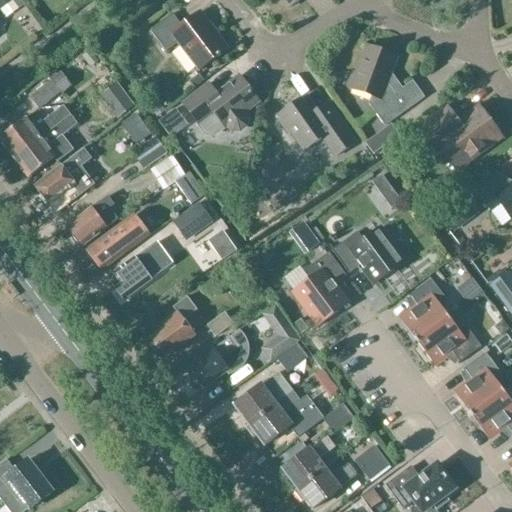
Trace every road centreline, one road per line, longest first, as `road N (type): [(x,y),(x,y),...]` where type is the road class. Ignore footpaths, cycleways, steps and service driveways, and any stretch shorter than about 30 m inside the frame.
road 1 (residential): [(239,511),(0,198)]
road 2 (tertiary): [(199,511),(59,326)]
road 3 (residential): [(377,330),(508,511)]
road 4 (residential): [(3,336),(135,511)]
road 5 (residential): [(226,0),(277,60),(352,8)]
road 6 (residential): [(479,58),(352,8)]
